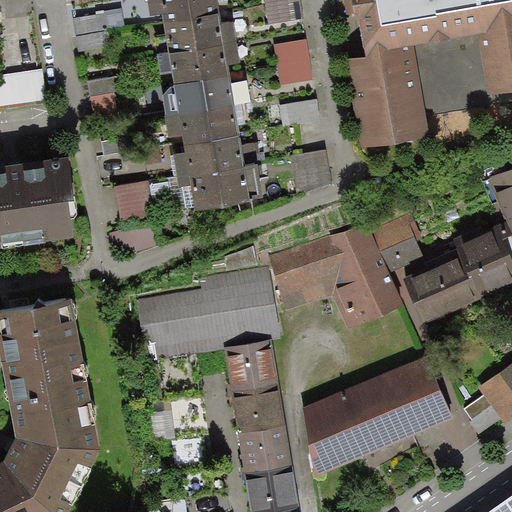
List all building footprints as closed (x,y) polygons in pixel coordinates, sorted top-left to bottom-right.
[(167,9),(169,19),(194,15),(191,0),(150,0),(152,12),(167,9)] [(191,0),(194,15),(218,12),(216,4),(230,2),(229,0),(191,0)] [(265,0),(269,23),(302,18),(299,0),(265,0)] [(511,0),(356,0),(358,11),(365,10),(374,59),(355,62),(367,136),(423,127),(407,34),(440,28),(481,21),(491,82),(511,78),(511,0)] [(194,15),(199,46),(236,40),(232,19),(219,21),(218,12),(194,15)] [(105,13),(76,17),(81,49),(110,45),(105,13)] [(158,32),(161,51),(199,46),(194,15),(169,19),(170,30),(158,32)] [(307,38),(276,42),(282,82),(313,77),(307,38)] [(199,46),(203,76),(228,72),(226,63),(239,61),(236,40),(199,46)] [(175,71),(177,80),(203,76),(199,46),(161,51),(164,73),(175,71)] [(44,71),(7,75),(12,105),(49,100),(44,71)] [(203,76),(208,107),(247,101),(244,80),(229,83),(228,72),(203,76)] [(118,76),(89,80),(91,94),(120,90),(118,76)] [(165,92),(168,113),(208,107),(203,76),(177,80),(177,86),(171,87),(165,92)] [(95,99),(98,124),(120,122),(117,96),(95,99)] [(316,97),(286,103),(290,125),(320,120),(316,97)] [(208,107),(213,138),(238,134),(236,123),(250,120),(247,101),(208,107)] [(186,131),(188,142),(213,138),(208,107),(168,113),(172,133),(186,131)] [(213,138),(217,166),(257,160),(255,143),(240,146),(238,134),(213,138)] [(132,136),(103,140),(105,155),(134,151),(132,136)] [(177,152),(181,172),(217,166),(213,138),(188,142),(189,150),(177,152)] [(326,148),(296,153),(301,192),(329,178),(326,148)] [(0,238),(71,227),(66,193),(70,192),(65,159),(0,169),(0,238)] [(217,166),(223,201),(263,195),(257,160),(217,166)] [(186,206),(186,207),(223,201),(217,166),(181,172),(186,206)] [(511,221),(511,167),(490,175),(511,222),(511,221)] [(150,178),(118,182),(123,220),(155,215),(150,178)] [(405,214),(372,230),(389,270),(423,255),(405,214)] [(461,243),(462,246),(482,288),(511,275),(511,221),(511,222),(461,243)] [(367,223),(271,255),(281,290),(344,270),(347,281),(338,285),(355,325),(404,302),(367,223)] [(430,268),(406,279),(424,318),(483,291),(482,288),(462,246),(427,262),(430,268)] [(204,290),(139,300),(148,358),(153,357),(196,351),(227,346),(272,339),(282,338),(273,280),(271,267),(202,278),(204,290)] [(0,464),(0,511),(60,511),(94,446),(68,297),(0,309),(0,310),(10,371),(24,433),(20,439),(16,437),(13,444),(9,451),(12,454),(9,461),(0,464)] [(228,381),(229,388),(278,380),(272,339),(227,346),(233,381),(228,381)] [(196,351),(153,357),(156,399),(166,398),(203,394),(196,351)] [(428,358),(302,409),(315,474),(451,415),(428,358)] [(487,390),(463,408),(471,418),(470,422),(479,434),(511,411),(511,363),(482,384),(487,390)] [(236,394),(241,428),(284,421),(278,380),(229,388),(230,395),(236,394)] [(203,394),(166,398),(181,499),(211,494),(203,395),(203,394)] [(242,464),(243,470),(291,463),(284,421),(241,428),(247,463),(242,464)] [(249,475),(254,511),(297,504),(291,463),(243,470),(243,476),(249,475)] [(511,511),(511,497),(490,511),(511,511)]
